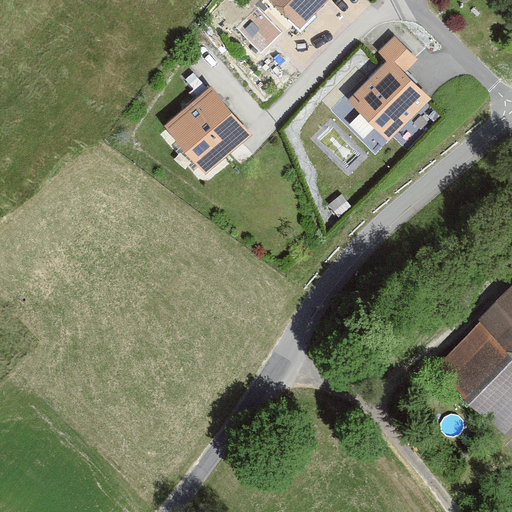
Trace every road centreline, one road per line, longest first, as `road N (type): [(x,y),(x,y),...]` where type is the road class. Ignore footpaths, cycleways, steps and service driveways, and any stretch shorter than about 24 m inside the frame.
road 1 (unclassified): [(171,511),(338,268),(511,111)]
road 2 (track): [(277,358),(373,408),(454,511)]
